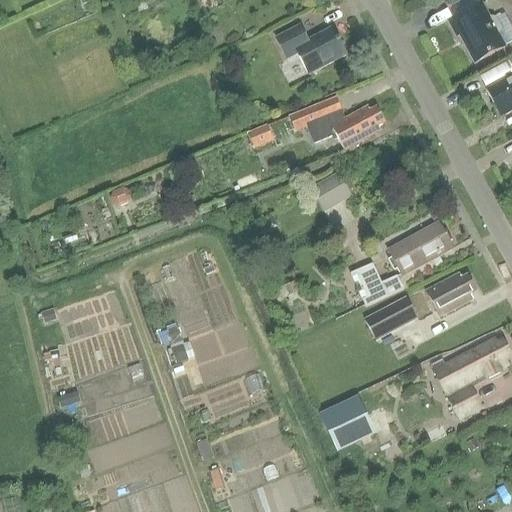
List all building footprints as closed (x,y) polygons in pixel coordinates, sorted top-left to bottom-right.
[(475,64),(505,48),(499,36),(502,31),(496,19),(489,18),(483,6),(450,24),(458,38),(460,37),(475,64)] [(287,62),(298,57),(309,78),(347,58),(332,31),(308,44),(300,29),(276,42),(287,62)] [(511,68),(511,76),(487,91),(501,117),(511,111),(511,58),(508,61),(511,68)] [(313,147),(337,137),(345,153),(381,134),(379,129),(384,126),(376,111),(370,114),(368,110),(346,122),(337,100),(288,120),(295,136),(307,131),(313,147)] [(245,161),(274,149),(265,126),(236,138),(245,161)] [(347,199),(334,175),(306,191),(320,215),(347,199)] [(126,191),(121,189),(110,192),(108,198),(111,205),(117,208),(128,203),(129,198),(126,191)] [(389,253),(403,279),(453,251),(439,225),(389,253)] [(397,278),(381,285),(371,262),(351,271),(366,307),(403,291),(397,278)] [(468,278),(463,281),(460,276),(427,294),(441,319),(474,301),(471,296),(476,293),(468,278)] [(294,283),(285,288),(289,296),(298,292),(294,283)] [(376,342),(418,319),(406,297),(364,320),(376,342)] [(53,310),(41,315),(44,325),(57,321),(53,310)] [(249,368),(261,365),(255,344),(243,342),(246,329),(242,315),(214,322),(228,325),(229,329),(220,327),(197,333),(199,323),(189,321),(200,363),(204,339),(205,343),(216,340),(221,357),(224,339),(231,337),(235,354),(235,353),(239,367),(249,368)] [(177,329),(166,333),(170,344),(181,340),(177,329)] [(447,368),(456,386),(461,394),(449,401),(461,423),(484,411),(470,387),(486,378),(488,382),(501,375),(499,371),(508,367),(506,362),(511,359),(503,344),(498,347),(495,342),(447,368)] [(182,346),(170,350),(176,366),(188,361),(182,346)] [(59,351),(49,353),(51,362),(60,360),(59,351)] [(358,398),(320,415),(337,453),(376,435),(375,433),(368,419),(358,398)] [(380,431),(394,425),(388,411),(374,416),(380,431)] [(432,442),(451,436),(446,421),(428,427),(432,442)] [(76,428),(65,432),(68,443),(80,439),(76,428)] [(473,440),(467,444),(471,451),(478,448),(473,440)] [(206,441),(196,445),(203,462),(212,459),(206,441)] [(86,466),(78,469),(82,479),(90,477),(86,466)] [(219,470),(209,473),(215,491),(224,488),(219,470)] [(86,483),(78,486),(82,497),(91,494),(86,483)]
